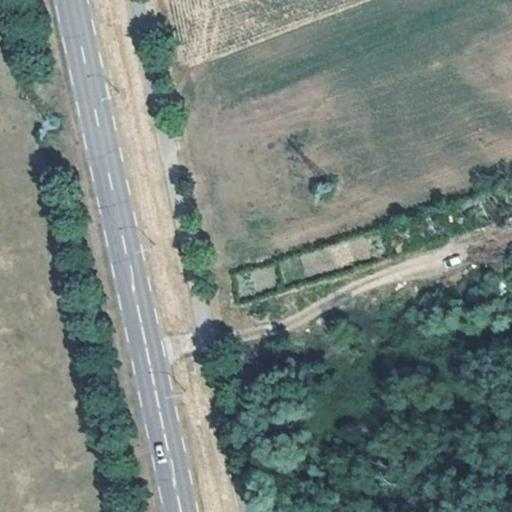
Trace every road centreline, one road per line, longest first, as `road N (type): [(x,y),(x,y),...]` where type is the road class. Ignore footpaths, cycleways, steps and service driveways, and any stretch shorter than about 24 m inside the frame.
road 1 (tertiary): [(182,511),(72,0)]
road 2 (track): [(145,340),(285,323),(372,272),(511,234)]
